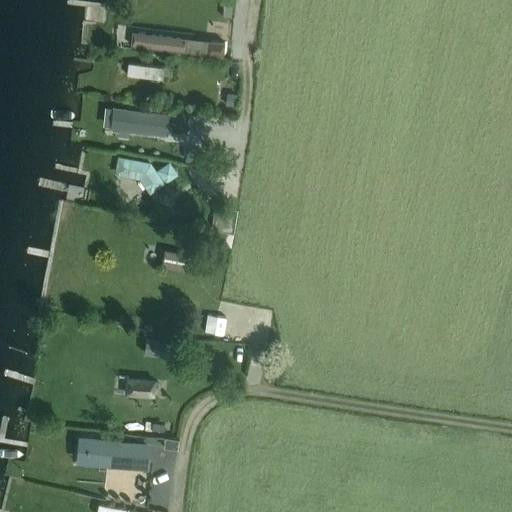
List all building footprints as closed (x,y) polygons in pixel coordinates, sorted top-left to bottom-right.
[(245,39),(246,0),(243,0),(234,0),(234,38),(245,39)] [(134,32),(132,46),(205,55),(207,41),(134,32)] [(223,57),(224,43),(207,41),(205,55),(223,57)] [(128,64),(127,76),(162,79),(163,67),(128,64)] [(118,128),(166,133),(168,114),(144,111),(120,109),(118,128)] [(143,165),(120,160),(117,173),(141,177),(150,190),(160,183),(151,171),(143,165)] [(168,167),(160,172),(166,180),(173,174),(168,167)] [(236,210),(215,207),(211,230),(232,233),(236,210)] [(164,250),(160,267),(185,272),(188,255),(164,250)] [(152,396),(154,382),(127,380),(126,393),(152,396)] [(75,460),(87,461),(145,467),(147,447),(89,441),(77,440),(75,460)]
